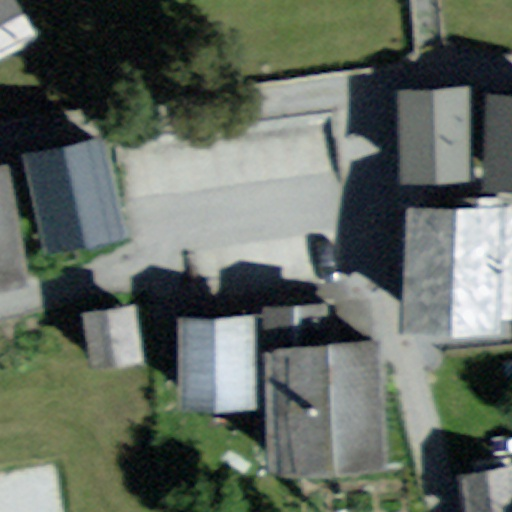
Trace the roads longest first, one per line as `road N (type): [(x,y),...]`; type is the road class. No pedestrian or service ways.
road 1 (residential): [(368,196),(187,226),(84,281),(0,313)]
road 2 (residential): [(0,140),(378,77)]
road 3 (residential): [(400,337),(449,511)]
road 4 (residential): [(368,196),(400,337)]
road 5 (residential): [(511,70),(431,64),(378,77)]
